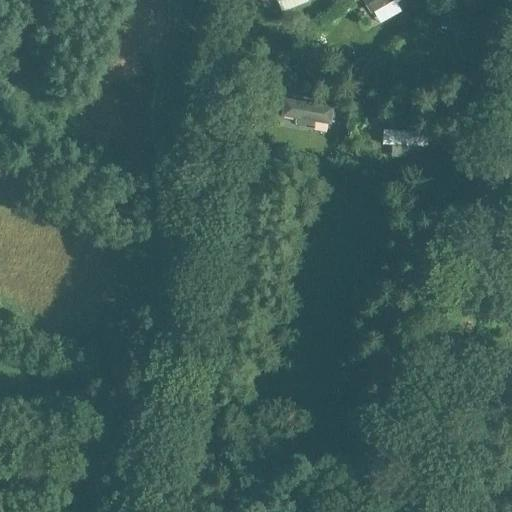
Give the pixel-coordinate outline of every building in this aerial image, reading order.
[(331,0),(315,0),(316,11),(332,10),(331,0)] [(365,0),(372,13),(392,1),(394,5),(402,1),(400,0),(365,0)] [(476,58),(491,52),(471,1),(455,8),(476,58)] [(286,101),(284,116),(331,124),(333,109),(286,101)] [(429,133),(385,131),(384,145),(428,148),(429,133)]
